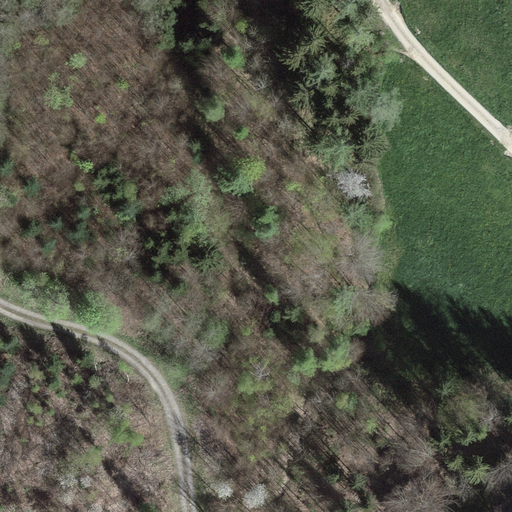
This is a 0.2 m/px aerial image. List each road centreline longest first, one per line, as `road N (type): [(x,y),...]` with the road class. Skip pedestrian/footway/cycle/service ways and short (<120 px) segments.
road 1 (track): [(0,305),(100,338),(159,383),(183,456),(189,511)]
road 2 (track): [(511,143),(379,0)]
